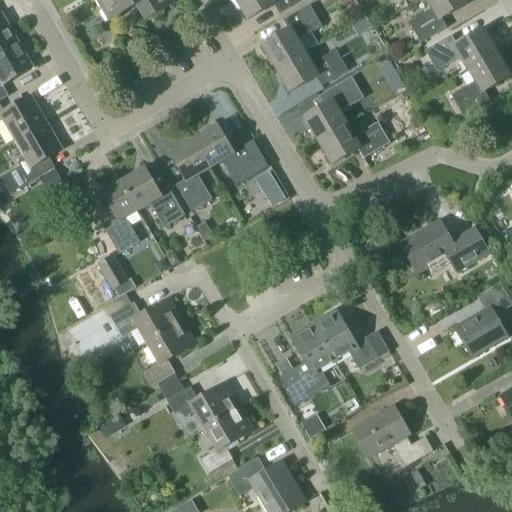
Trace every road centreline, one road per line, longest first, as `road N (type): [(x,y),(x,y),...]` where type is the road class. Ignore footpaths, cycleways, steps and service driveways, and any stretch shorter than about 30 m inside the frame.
road 1 (residential): [(318,210),(230,60),(106,133),(28,0)]
road 2 (residential): [(318,210),(432,155),(495,170),(511,161)]
road 3 (residential): [(452,439),(351,267)]
road 4 (residential): [(321,486),(234,334)]
road 5 (residential): [(234,334),(351,267)]
